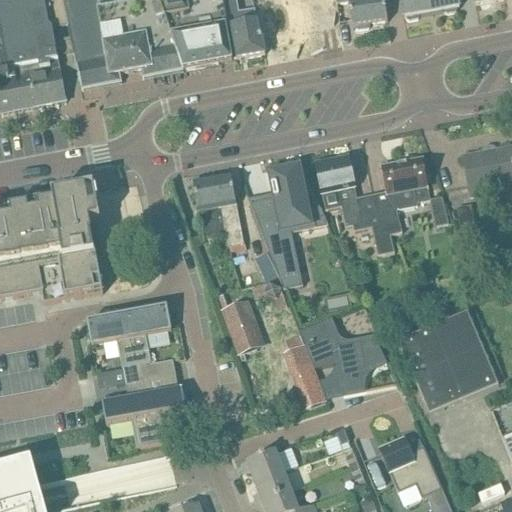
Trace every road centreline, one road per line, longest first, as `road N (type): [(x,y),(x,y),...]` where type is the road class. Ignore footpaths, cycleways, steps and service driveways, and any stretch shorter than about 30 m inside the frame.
road 1 (residential): [(420,67),(362,66),(166,106),(145,121),(145,149)]
road 2 (residential): [(154,167),(389,122),(424,103)]
road 3 (residential): [(208,425),(154,167)]
road 4 (residential): [(0,176),(145,149)]
road 5 (unknown): [(177,282),(53,326)]
